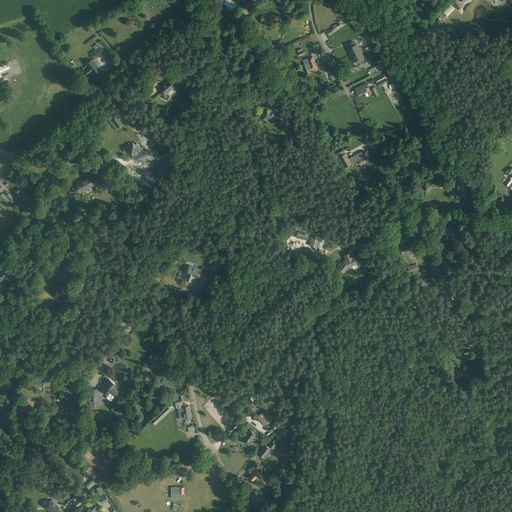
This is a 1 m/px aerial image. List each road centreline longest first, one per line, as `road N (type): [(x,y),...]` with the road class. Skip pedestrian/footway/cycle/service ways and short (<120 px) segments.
road 1 (unclassified): [(229,511),(237,488),(203,433),(181,351),(87,302),(43,199),(5,155)]
road 2 (unclassified): [(311,0),(314,26),(406,216),(511,224)]
road 3 (unclassified): [(5,155),(32,145),(200,0)]
